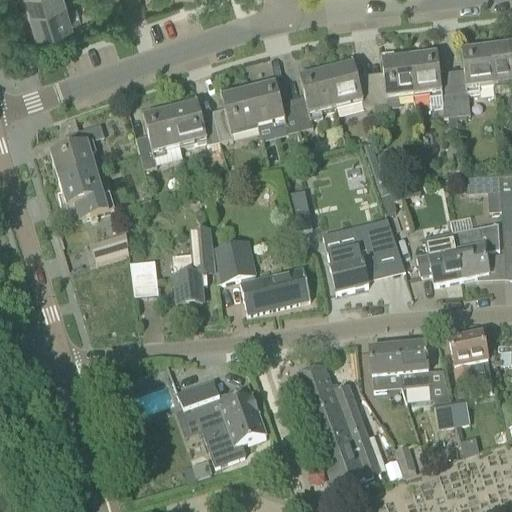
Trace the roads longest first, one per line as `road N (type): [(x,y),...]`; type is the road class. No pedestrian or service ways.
road 1 (residential): [(0,109),(288,19)]
road 2 (residential): [(511,319),(256,343)]
road 3 (residential): [(64,360),(4,173)]
road 4 (residential): [(256,343),(64,360)]
road 5 (residential): [(288,19),(452,0)]
road 6 (residential): [(310,492),(256,343)]
road 7 (residential): [(108,511),(64,360)]
